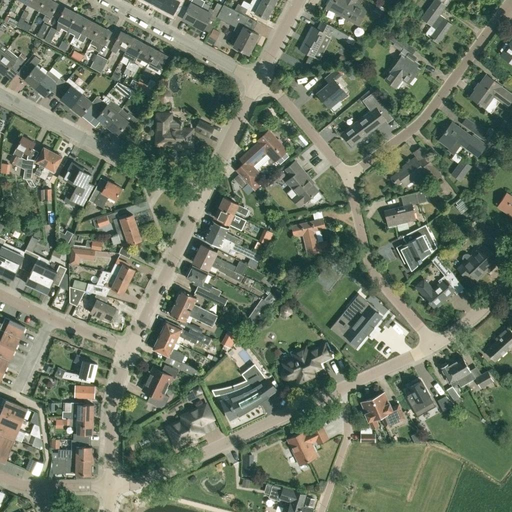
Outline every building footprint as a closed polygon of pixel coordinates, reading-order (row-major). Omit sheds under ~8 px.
[(29,0),(28,3),(39,9),(44,0),(29,0)] [(44,0),(39,9),(46,13),(42,20),(47,22),(58,3),(51,0),(44,0)] [(178,0),(165,0),(161,7),(173,13),(180,0),(178,0)] [(192,24),(201,7),(194,4),(196,0),(195,0),(184,0),(182,4),(188,7),(182,18),(192,24)] [(238,3),(235,10),(245,15),(248,9),(250,3),(244,0),(241,5),(238,3)] [(266,18),(273,6),(261,0),(260,3),(258,7),(255,12),(266,18)] [(329,0),(326,6),(358,24),(367,10),(359,5),(362,0),(329,0)] [(431,26),(426,33),(426,35),(428,36),(430,37),(437,42),(450,25),(442,19),(441,21),(437,18),(442,11),(447,5),(439,0),(433,0),(420,18),(422,19),(431,26)] [(201,7),(192,24),(203,29),(209,18),(214,21),(216,17),(218,13),(220,9),(222,5),(217,2),(213,9),(209,7),(207,11),(201,7)] [(220,9),(218,13),(216,17),(235,27),(233,30),(240,33),(234,46),(248,53),(258,34),(248,28),(249,25),(253,27),(256,21),(245,15),(235,10),(223,3),(222,5),(220,9)] [(377,4),(374,10),(381,14),(382,13),(384,14),(386,10),(385,9),(385,8),(377,4)] [(77,13),(65,7),(58,19),(57,25),(56,29),(51,27),(44,40),(50,43),(57,30),(59,31),(61,27),(67,31),(77,13)] [(20,17),(18,23),(16,25),(21,28),(25,19),(28,13),(24,10),(21,17),(20,17)] [(77,13),(67,31),(74,35),(70,43),(74,45),(78,39),(79,37),(81,32),(88,19),(77,13)] [(18,21),(10,17),(7,22),(15,27),(18,21)] [(87,35),(93,38),(99,25),(88,19),(81,32),(79,37),(78,39),(81,41),(83,42),(87,35)] [(349,36),(333,27),(322,21),(317,29),(312,26),(299,49),(314,57),(326,34),(328,35),(328,36),(329,36),(330,34),(345,42),(349,36)] [(43,23),(36,36),(42,39),(49,26),(43,23)] [(93,38),(90,43),(96,47),(95,49),(99,51),(103,43),(105,44),(111,31),(99,25),(93,38)] [(208,41),(215,44),(220,31),(213,28),(208,41)] [(121,31),(111,49),(116,52),(119,46),(126,49),(133,37),(121,31)] [(419,69),(416,67),(419,64),(410,57),(412,54),(406,49),(409,45),(392,32),(388,38),(395,42),(393,45),(401,51),(398,55),(401,56),(390,70),(391,71),(385,79),(396,87),(402,79),(408,84),(419,69)] [(144,43),(133,37),(126,49),(137,55),(144,43)] [(61,40),(58,48),(66,51),(69,43),(61,40)] [(511,40),(509,45),(506,44),(502,50),(503,53),(502,55),(511,62),(511,40)] [(155,49),(144,43),(137,55),(148,61),(146,66),(149,62),(155,49)] [(18,57),(8,49),(0,58),(0,70),(4,74),(11,66),(16,70),(25,59),(20,55),(18,57)] [(155,49),(149,62),(146,66),(159,74),(162,68),(160,67),(167,55),(155,49)] [(81,60),(84,54),(74,50),(71,56),(81,60)] [(95,70),(102,57),(97,54),(90,67),(95,70)] [(25,64),(17,73),(35,88),(46,74),(35,65),(40,60),(35,55),(26,66),(25,64)] [(108,60),(102,57),(95,70),(101,73),(108,60)] [(329,83),(317,93),(328,107),(345,93),(334,79),(340,74),(336,69),(325,78),(329,83)] [(46,74),(35,88),(45,96),(52,88),(57,92),(66,81),(60,76),(59,78),(49,70),(46,74)] [(117,81),(120,76),(114,73),(111,78),(117,81)] [(492,112),(500,100),(508,106),(511,99),(511,94),(500,86),(501,85),(486,75),(471,97),(492,112)] [(150,79),(143,92),(148,95),(155,82),(150,79)] [(66,81),(57,92),(62,96),(60,98),(71,107),(82,93),(71,84),(71,85),(66,81)] [(82,93),(71,107),(81,115),(88,106),(93,111),(106,95),(102,100),(96,96),(92,101),(82,93)] [(106,95),(93,111),(98,115),(96,117),(106,126),(121,108),(106,95)] [(350,127),(342,133),(351,145),(359,139),(366,134),(385,120),(377,109),(381,106),(376,99),(368,105),(372,110),(370,112),(355,123),(350,127)] [(121,108),(106,126),(116,134),(123,125),(131,132),(138,119),(128,111),(127,113),(121,108)] [(157,127),(157,135),(159,135),(159,144),(173,145),(181,146),(182,145),(192,145),(192,129),(180,129),(180,122),(165,121),(165,114),(157,114),(157,127)] [(209,135),(213,127),(200,121),(196,129),(209,135)] [(472,137),(452,122),(439,140),(449,147),(447,149),(454,154),(461,144),(478,156),(486,145),(473,135),(472,137)] [(473,131),(488,142),(489,141),(492,142),(494,139),(476,126),(473,131)] [(289,156),(285,152),(287,151),(268,130),(258,140),(259,141),(240,159),(243,163),(235,170),(255,191),(261,186),(258,182),(259,172),(252,165),(259,160),(259,156),(265,151),(275,162),(276,160),(279,164),(289,156)] [(17,147),(9,161),(25,169),(23,178),(26,179),(30,186),(35,186),(31,179),(34,160),(27,159),(27,160),(21,157),(24,151),(29,154),(35,142),(23,136),(17,147)] [(421,146),(412,152),(418,160),(426,154),(421,146)] [(41,176),(53,152),(45,147),(37,161),(42,163),(39,168),(38,168),(35,174),(41,176)] [(55,171),(63,157),(53,152),(41,176),(45,179),(48,173),(50,168),(55,171)] [(456,153),(452,158),(458,163),(462,157),(456,153)] [(396,184),(402,180),(405,185),(424,171),(432,182),(441,176),(427,156),(418,162),(415,158),(406,164),(407,165),(391,177),(396,184)] [(471,166),(462,160),(452,174),(461,181),(471,166)] [(292,188),(287,192),(299,207),(305,203),(304,203),(309,198),(314,204),(322,196),(308,179),(309,178),(295,161),(285,170),(291,177),(286,181),(292,188)] [(73,162),(64,178),(73,183),(75,180),(78,182),(69,198),(77,203),(83,206),(90,193),(93,186),(88,183),(92,175),(87,173),(88,170),(73,162)] [(277,174),(281,179),(285,175),(281,170),(277,174)] [(238,174),(234,179),(242,188),(247,183),(238,174)] [(105,203),(109,196),(116,199),(122,188),(108,180),(108,181),(102,191),(100,190),(95,188),(89,200),(100,205),(102,201),(105,203)] [(401,196),(403,206),(385,211),(389,226),(416,219),(412,204),(418,203),(424,201),(422,189),(416,193),(401,196)] [(511,195),(507,192),(497,206),(511,216),(511,195)] [(223,197),(219,207),(234,214),(235,211),(245,216),(248,209),(238,205),(238,204),(223,197)] [(246,220),(234,214),(219,207),(214,217),(229,224),(241,229),(246,220)] [(97,218),(92,220),(95,228),(99,227),(110,223),(107,215),(107,214),(96,218),(97,218)] [(119,217),(113,219),(113,221),(114,224),(117,233),(124,231),(137,227),(136,226),(138,225),(136,220),(134,220),(132,214),(127,216),(126,215),(119,217)] [(323,219),(314,221),(291,226),(294,238),(303,236),(307,256),(331,250),(328,240),(319,243),(316,231),(325,229),(323,219)] [(495,243),(483,229),(486,226),(479,219),(472,226),(491,247),(495,243)] [(212,221),(208,230),(240,245),(242,240),(226,233),(228,228),(212,221)] [(422,260),(420,257),(431,252),(422,236),(429,232),(425,225),(411,232),(415,238),(402,245),(401,244),(396,247),(404,263),(405,263),(409,271),(422,260)] [(124,231),(117,233),(121,243),(122,248),(123,248),(136,244),(135,242),(141,240),(137,227),(124,231)] [(65,230),(60,243),(68,246),(72,233),(65,230)] [(240,245),(208,230),(204,238),(220,246),(222,242),(237,250),(240,245)] [(87,249),(101,250),(103,242),(87,240),(86,246),(74,244),(78,235),(73,234),(68,247),(71,248),(73,248),(87,249)] [(13,251),(3,272),(13,277),(18,267),(20,263),(26,266),(33,252),(39,239),(32,236),(26,249),(24,252),(15,247),(13,251)] [(0,271),(3,272),(13,251),(3,246),(6,240),(0,237),(0,271)] [(202,244),(198,254),(225,267),(234,271),(234,270),(236,266),(215,255),(217,252),(202,244)] [(493,264),(498,259),(484,244),(458,268),(466,277),(471,272),(477,279),(487,269),(489,271),(494,266),(493,264)] [(71,248),(70,256),(78,257),(94,259),(95,251),(71,248)] [(31,273),(26,283),(36,288),(47,266),(49,260),(39,255),(33,252),(26,266),(32,269),(31,273)] [(217,270),(240,281),(243,275),(234,270),(234,271),(225,267),(198,254),(194,262),(208,269),(210,265),(217,269),(217,270)] [(416,285),(418,288),(435,308),(455,291),(453,288),(460,283),(439,256),(432,261),(444,274),(437,280),(439,281),(432,287),(424,277),(416,285)] [(115,263),(111,272),(129,281),(135,269),(129,266),(130,264),(117,258),(115,263)] [(239,261),(235,271),(243,274),(247,264),(239,261)] [(47,266),(36,288),(47,293),(54,279),(60,282),(65,273),(67,268),(59,265),(56,271),(47,266)] [(198,283),(197,285),(198,285),(194,293),(224,307),(227,299),(219,295),(219,296),(209,291),(212,285),(203,281),(207,273),(193,266),(187,278),(198,283)] [(325,268),(317,278),(317,279),(328,288),(337,277),(325,268)] [(88,283),(86,290),(86,291),(106,296),(110,288),(117,292),(118,290),(123,293),(129,281),(111,272),(107,281),(104,286),(88,283)] [(77,305),(85,290),(70,286),(70,302),(77,305)] [(271,294),(277,298),(283,293),(278,286),(271,294)] [(181,290),(175,302),(191,309),(197,312),(204,316),(215,321),(217,315),(194,304),(197,298),(181,290)] [(264,299),(272,303),(277,298),(270,293),(264,299)] [(373,326),(374,327),(373,325),(381,315),(377,312),(365,302),(367,300),(359,294),(358,294),(359,295),(349,307),(351,308),(340,321),(344,324),(343,325),(346,326),(350,329),(345,334),(357,344),(366,333),(367,334),(368,335),(368,334),(367,333),(373,326)] [(90,299),(87,307),(92,309),(91,312),(102,317),(104,315),(111,319),(116,308),(97,299),(96,302),(90,299)] [(266,310),(272,304),(264,300),(261,299),(258,304),(266,310)] [(191,309),(175,302),(169,313),(186,321),(188,315),(212,326),(215,321),(204,316),(197,312),(191,309)] [(260,316),(253,311),(247,319),(254,323),(260,316)] [(0,327),(20,337),(25,326),(5,316),(2,323),(0,322),(0,327)] [(191,328),(189,331),(166,321),(160,335),(175,342),(178,335),(196,343),(198,339),(208,344),(212,338),(202,333),(191,328)] [(20,337),(0,327),(0,341),(8,346),(14,348),(20,337)] [(495,339),(497,340),(485,351),(495,361),(511,345),(511,331),(508,327),(495,339)] [(175,342),(160,335),(153,348),(167,355),(164,361),(199,377),(202,371),(182,361),(185,355),(172,349),(175,342)] [(0,355),(9,360),(14,348),(8,346),(0,341),(0,355)] [(281,362),(284,368),(283,369),(282,370),(282,371),(282,372),(282,373),(282,375),(283,376),(284,377),(284,378),(286,378),(287,379),(288,379),(289,379),(290,379),(300,374),(303,380),(315,375),(313,370),(321,367),(318,362),(331,356),(325,343),(307,351),(305,346),(292,352),(294,356),(281,362)] [(9,360),(0,355),(0,369),(4,371),(9,360)] [(84,358),(84,359),(77,355),(74,361),(83,365),(80,376),(93,379),(97,363),(90,362),(90,360),(84,358)] [(463,357),(452,364),(456,371),(459,370),(463,376),(468,382),(475,378),(481,387),(493,380),(488,370),(475,377),(471,370),(470,370),(463,357)] [(461,386),(468,382),(463,376),(459,370),(456,371),(452,364),(450,365),(449,363),(447,364),(446,362),(441,365),(442,367),(441,368),(449,383),(450,382),(452,386),(459,382),(461,386)] [(153,367),(148,378),(167,387),(172,376),(175,378),(179,370),(167,365),(164,372),(153,367)] [(244,372),(242,374),(252,388),(249,389),(243,392),(240,394),(236,395),(232,396),(226,398),(224,398),(222,399),(231,419),(239,415),(246,411),(253,407),(260,402),(264,399),(268,396),(276,391),(259,369),(256,366),(252,369),(246,374),(244,372)] [(62,377),(64,373),(65,371),(58,368),(55,374),(62,377)] [(167,387),(148,378),(143,389),(154,395),(150,402),(162,407),(165,405),(169,396),(164,393),(167,387)] [(409,388),(405,391),(408,397),(406,398),(415,413),(433,402),(429,396),(430,396),(421,380),(420,381),(410,386),(408,388),(409,388)] [(94,386),(76,386),(76,397),(94,398),(94,386)] [(373,397),(380,416),(385,427),(405,418),(399,404),(391,407),(385,392),(373,397)] [(2,410),(22,418),(27,408),(0,396),(0,403),(4,405),(2,410)] [(445,396),(437,400),(443,411),(455,404),(445,396)] [(375,418),(380,416),(373,397),(361,402),(372,428),(379,425),(375,418)] [(71,411),(63,411),(63,418),(93,419),(94,404),(84,404),(84,403),(71,403),(71,411)] [(198,441),(196,436),(203,432),(200,425),(213,418),(206,404),(182,415),(184,419),(167,427),(172,436),(171,438),(173,442),(175,443),(176,445),(178,444),(180,445),(184,443),(185,441),(187,440),(189,445),(198,441)] [(37,427),(40,412),(28,409),(23,432),(40,435),(41,428),(37,427)] [(22,418),(2,410),(0,415),(0,414),(0,421),(18,429),(22,418)] [(93,434),(93,419),(63,418),(64,418),(64,425),(73,425),(73,426),(78,427),(77,434),(74,433),(73,440),(82,440),(83,434),(93,434)] [(306,433),(305,431),(288,439),(300,464),(317,456),(311,443),(317,440),(318,443),(328,438),(319,420),(310,425),(312,430),(306,433)] [(18,429),(0,421),(0,433),(14,439),(18,429)] [(14,439),(0,433),(0,445),(9,449),(14,439)] [(375,441),(375,433),(361,433),(361,441),(375,441)] [(41,448),(43,438),(35,436),(33,446),(41,448)] [(51,439),(51,447),(59,447),(60,439),(51,439)] [(9,449),(0,445),(0,457),(5,460),(9,449)] [(59,450),(59,460),(66,460),(66,458),(92,459),(92,446),(79,445),(79,453),(72,453),(72,451),(59,450)] [(243,454),(243,466),(253,466),(253,454),(243,454)] [(30,458),(26,469),(38,474),(42,463),(30,458)] [(66,460),(59,460),(59,462),(53,462),(53,473),(65,473),(65,464),(76,465),(75,473),(91,474),(92,459),(66,458),(66,460)] [(300,511),(302,506),(307,494),(284,486),(283,489),(272,486),(269,497),(279,500),(279,499),(291,503),(287,511),(300,511)] [(302,506),(300,511),(312,511),(313,509),(311,509),(314,499),(307,497),(304,506),(302,506)]
